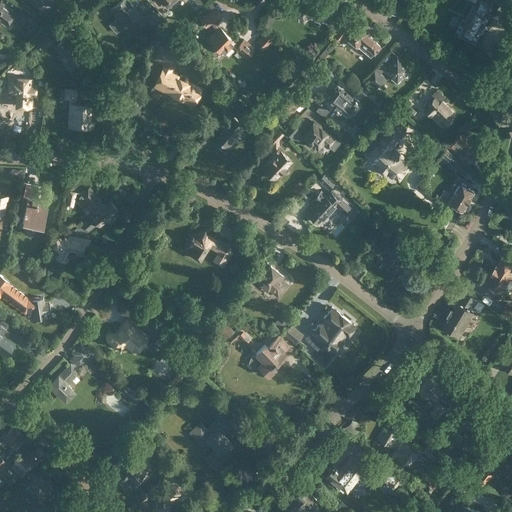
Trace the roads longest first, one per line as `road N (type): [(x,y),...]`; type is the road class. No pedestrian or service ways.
road 1 (residential): [(410,333),(255,219),(152,171)]
road 2 (residential): [(12,400),(86,311),(152,171)]
road 3 (residential): [(237,511),(345,409),(410,333)]
road 4 (residential): [(410,333),(445,283),(511,148)]
road 5 (residential): [(511,131),(352,0)]
road 6 (residential): [(152,171),(0,155)]
road 7 (residential): [(112,511),(12,400)]
road 8 (residential): [(511,418),(410,333)]
